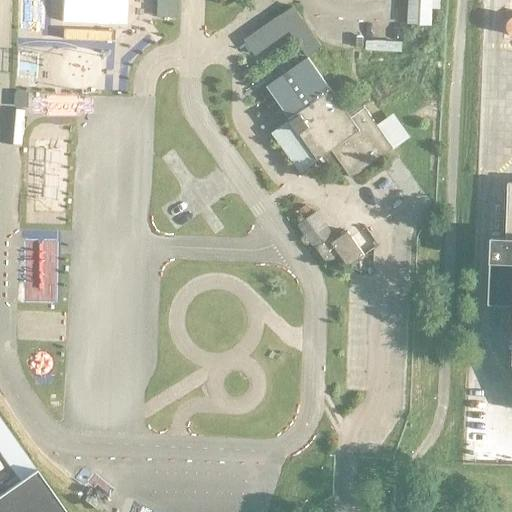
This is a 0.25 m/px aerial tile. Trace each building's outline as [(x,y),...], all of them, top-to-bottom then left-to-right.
[(322,45),(293,4),(279,14),(308,56),(322,45)] [(274,17),(244,38),(256,54),(285,33),(274,17)] [(243,40),(233,47),(240,57),(250,50),(243,40)] [(266,86),(289,119),(290,120),(273,132),(300,171),(331,150),(351,177),(393,147),(368,111),(360,117),(355,110),(347,116),(343,112),(346,110),(331,89),(309,56),(266,86)] [(511,181),(510,182),(509,181),(508,181),(508,182),(508,183),(506,236),(506,237),(492,237),(489,304),(511,304),(511,181)] [(299,223),(316,247),(327,263),(340,254),(348,266),(365,254),(348,231),(335,239),(315,211),(299,223)] [(66,511),(36,468),(0,417),(0,452),(19,480),(0,493),(0,511),(66,511)]
